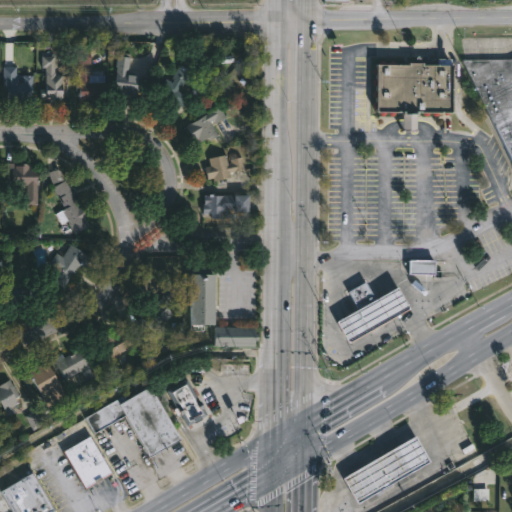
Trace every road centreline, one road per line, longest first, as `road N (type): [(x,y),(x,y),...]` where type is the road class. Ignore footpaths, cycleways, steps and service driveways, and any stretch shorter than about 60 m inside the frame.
road 1 (secondary): [(302,423),(305,94)]
road 2 (tertiary): [(280,21),(0,23)]
road 3 (residential): [(128,238),(160,219),(170,190),(170,167),(150,139),(129,129),(0,133)]
road 4 (primary): [(303,458),(511,337)]
road 5 (residential): [(511,18),(306,20)]
road 6 (residential): [(128,238),(100,302),(0,351)]
road 7 (residential): [(128,238),(112,186),(75,151),(34,133)]
road 8 (secondary): [(280,21),(278,169)]
road 9 (primary): [(275,441),(151,511)]
road 10 (residential): [(303,238),(170,236)]
